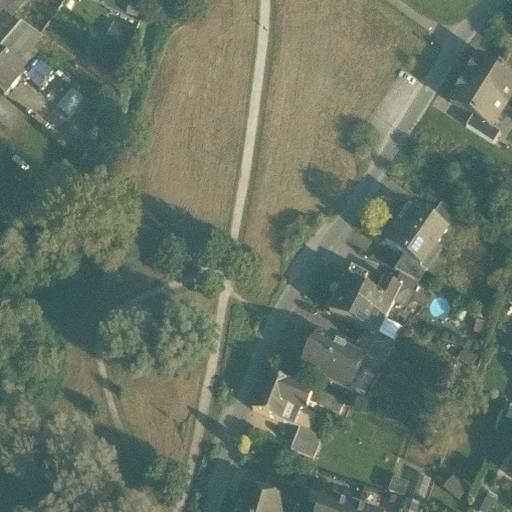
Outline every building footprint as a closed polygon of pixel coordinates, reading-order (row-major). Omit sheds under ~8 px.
[(0,47),(0,54),(14,66),(26,51),(39,36),(20,24),(0,47)] [(114,24),(103,45),(126,56),(137,35),(114,24)] [(0,95),(4,99),(24,75),(36,60),(26,51),(14,66),(0,54),(0,95)] [(98,56),(88,72),(113,87),(122,71),(98,56)] [(511,59),(510,58),(501,73),(511,79),(511,59)] [(479,59),(464,82),(505,107),(511,95),(511,79),(501,73),(479,59)] [(491,129),(505,107),(464,82),(449,105),(472,119),(490,130),(491,129)] [(466,129),(493,146),(500,135),(491,129),(490,130),(472,119),(466,129)] [(430,222),(447,234),(457,219),(439,207),(430,222)] [(404,260),(420,271),(421,270),(447,234),(430,222),(412,209),(385,246),(404,260)] [(401,277),(418,286),(427,274),(421,270),(420,271),(404,260),(395,274),(401,277)] [(338,298),(364,311),(372,295),(364,291),(370,277),(352,269),(338,298)] [(401,277),(395,287),(401,290),(414,297),(411,302),(425,311),(434,294),(418,286),(401,277)] [(377,297),(372,295),(364,311),(385,322),(394,303),(401,290),(395,287),(384,282),(377,297)] [(394,303),(407,310),(411,302),(414,297),(401,290),(394,303)] [(378,335),(385,322),(364,311),(338,298),(329,315),(364,332),(377,338),(378,335)] [(364,332),(359,341),(389,356),(395,343),(378,335),(377,338),(364,332)] [(309,373),(341,389),(349,371),(358,375),(364,363),(366,358),(354,352),(319,335),(310,352),(318,356),(309,373)] [(381,371),(389,356),(359,341),(354,352),(366,358),(364,363),(381,371)] [(349,371),(341,389),(349,393),(358,375),(349,371)] [(254,411),(293,427),(300,410),(306,413),(306,412),(305,412),(309,404),(313,396),(312,395),(269,377),(254,411)] [(309,404),(340,416),(344,405),(313,393),(312,395),(313,396),(309,404)] [(391,408),(387,420),(411,429),(415,417),(391,408)] [(291,451),(313,460),(322,439),(300,430),(299,430),(291,451)] [(284,506),(304,511),(305,511),(310,494),(270,482),(264,499),(284,505),(284,506)] [(281,511),(284,506),(284,505),(264,499),(242,492),(242,494),(243,494),(237,511),(281,511)] [(361,511),(323,499),(318,511),(361,511)]
